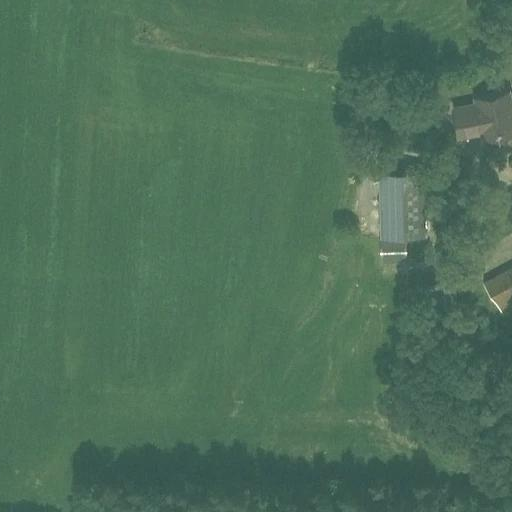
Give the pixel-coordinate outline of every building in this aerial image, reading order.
[(511,96),(509,97),(508,92),(475,99),(475,102),(453,107),(460,138),(482,133),(483,138),(511,132),(511,96)] [(424,235),(422,172),(379,173),(381,236),(424,235)] [(308,232),(309,207),(285,206),(284,231),(308,232)] [(380,262),(407,261),(406,236),(379,237),(380,262)] [(511,268),(508,271),(484,284),(495,304),(503,317),(511,312),(511,268)]
